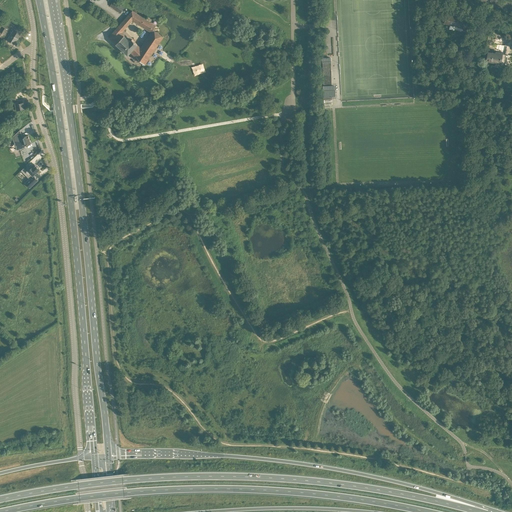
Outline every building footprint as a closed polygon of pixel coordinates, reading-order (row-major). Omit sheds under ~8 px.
[(121,13),(124,9),(124,8),(114,1),(113,1),(110,5),(121,13)] [(131,52),(145,65),(163,37),(153,30),(156,26),(132,11),(109,38),(128,55),(131,52)] [(465,29),(468,21),(447,15),(444,23),(465,29)] [(21,34),(8,24),(5,22),(4,23),(2,22),(0,25),(3,27),(5,28),(4,30),(18,39),(21,34)] [(18,39),(4,30),(1,34),(0,32),(0,40),(2,37),(14,44),(18,39)] [(504,66),(506,55),(496,53),(495,54),(488,53),(487,61),(500,63),(500,65),(504,66)] [(322,62),(324,100),(332,100),(332,96),(335,96),(335,86),(332,87),(331,82),(329,82),(329,75),(331,75),(331,70),(329,70),(328,62),(330,62),(330,58),(322,58),(322,62)] [(204,63),(193,67),(196,75),(207,71),(204,63)] [(25,109),(24,102),(19,103),(18,102),(16,103),(16,98),(10,99),(11,105),(12,109),(13,108),(13,111),(25,109)] [(31,144),(28,135),(22,138),(24,143),(15,146),(17,151),(25,148),(24,146),(31,144)] [(39,175),(41,172),(39,170),(40,170),(39,169),(39,168),(38,167),(37,167),(35,165),(27,172),(29,174),(26,176),(29,179),(25,183),(30,188),(38,180),(33,176),(37,173),(39,175)]
